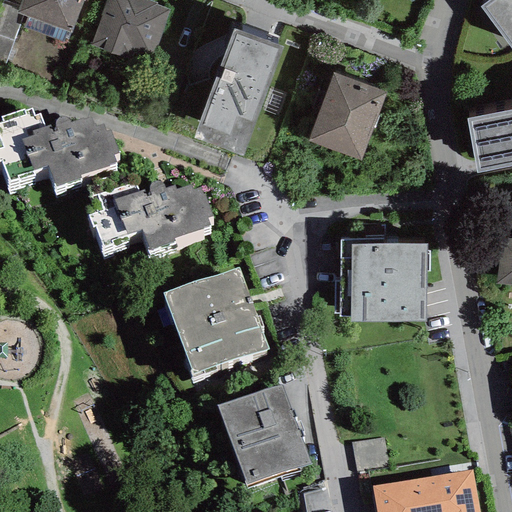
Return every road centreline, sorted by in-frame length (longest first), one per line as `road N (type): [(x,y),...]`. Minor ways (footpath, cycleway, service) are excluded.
road 1 (residential): [(510,511),(452,191)]
road 2 (residential): [(289,219),(276,194),(253,177),(98,115),(16,92)]
road 3 (residential): [(289,219),(341,511)]
road 4 (unknown): [(474,319),(216,373)]
road 5 (residential): [(250,0),(347,37),(436,48)]
road 6 (residential): [(452,191),(289,219)]
road 7 (residential): [(452,191),(436,48)]
